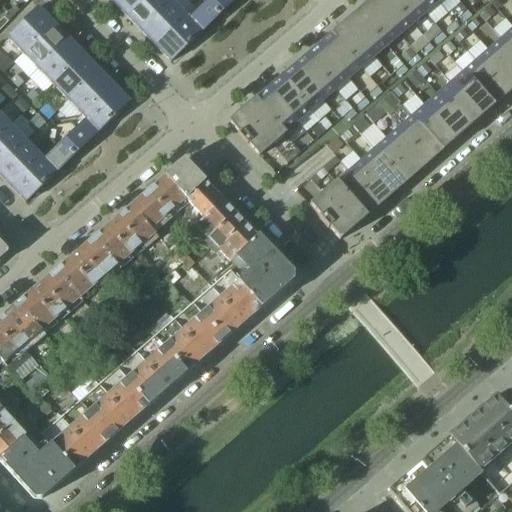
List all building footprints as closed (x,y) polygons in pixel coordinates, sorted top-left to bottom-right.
[(123,17),(140,0),(109,0),(108,1),(123,17)] [(138,32),(170,2),(168,0),(140,0),(123,17),(138,32)] [(201,32),(234,0),(208,0),(189,20),(201,32)] [(338,241),(511,90),(511,0),(370,0),(227,122),(238,135),(236,136),(245,146),(247,145),(257,158),(294,193),(308,206),(319,219),(317,220),(326,230),(328,229),(338,241)] [(153,48),(185,17),(170,2),(138,32),(153,48)] [(0,29),(18,11),(13,7),(0,20),(0,29)] [(21,55),(53,25),(37,8),(5,39),(21,55)] [(169,64),(201,32),(189,20),(188,20),(185,17),(153,48),(169,64)] [(36,71),(68,40),(53,25),(21,55),(36,71)] [(51,86),(83,56),(68,40),(36,71),(51,86)] [(66,102),(98,71),(83,56),(51,86),(66,102)] [(9,66),(2,58),(0,59),(0,70),(2,73),(9,66)] [(81,117),(113,87),(98,71),(66,102),(81,117)] [(22,84),(15,76),(10,81),(17,88),(22,84)] [(13,93),(6,86),(0,92),(7,99),(13,93)] [(96,134),(128,103),(113,87),(81,117),(84,121),(96,134)] [(37,99),(30,92),(25,96),(32,104),(37,99)] [(28,108),(21,101),(15,107),(21,114),(28,108)] [(52,115),(44,107),(40,112),(48,120),(52,115)] [(0,135),(10,126),(0,116),(0,135)] [(36,116),(25,126),(33,134),(43,124),(36,116)] [(56,173),(96,134),(84,121),(43,160),(56,173)] [(0,165),(25,142),(10,126),(0,135),(0,165)] [(0,179),(8,188),(40,157),(25,142),(0,165),(0,179)] [(24,204),(56,173),(43,160),(40,157),(8,188),(24,204)] [(222,202),(186,165),(182,161),(163,177),(183,201),(200,220),(222,202)] [(163,177),(145,192),(166,216),(183,201),(163,177)] [(145,192),(127,208),(147,232),(166,216),(145,192)] [(256,238),(222,202),(200,220),(190,229),(224,265),(230,260),(256,238)] [(121,263),(151,237),(147,232),(127,208),(89,240),(114,269),(121,263)] [(290,274),(256,238),(230,260),(244,276),(235,284),(258,311),(290,284),(288,282),(288,275),(290,274)] [(77,301),(114,269),(89,240),(52,272),(77,301)] [(187,257),(177,245),(170,252),(180,264),(187,257)] [(52,272),(15,304),(40,332),(77,301),(52,272)] [(151,275),(134,289),(140,297),(157,282),(151,275)] [(258,311),(235,284),(215,302),(238,329),(258,311)] [(131,290),(115,304),(122,312),(138,298),(131,290)] [(238,329),(215,302),(197,317),(221,344),(238,329)] [(113,303),(96,318),(104,328),(121,312),(113,303)] [(15,304),(0,316),(0,362),(2,365),(40,332),(15,304)] [(221,344),(197,317),(177,335),(200,362),(221,344)] [(200,362),(177,335),(159,350),(182,377),(200,362)] [(182,377),(159,350),(140,366),(164,393),(182,377)] [(164,393),(140,366),(121,383),(145,410),(164,393)] [(41,370),(22,387),(29,396),(49,378),(41,370)] [(145,410),(121,383),(102,400),(125,427),(145,410)] [(480,476),(511,448),(511,418),(494,397),(447,437),(480,476)] [(125,427),(102,400),(83,416),(107,443),(125,427)] [(36,409),(41,415),(48,412),(42,405),(36,409)] [(17,409),(8,417),(0,408),(0,454),(31,428),(32,427),(17,409)] [(107,443),(83,416),(65,431),(89,459),(107,443)] [(47,448),(47,447),(31,428),(0,454),(0,464),(31,499),(33,497),(40,497),(42,499),(71,474),(47,448)] [(89,459),(65,431),(47,447),(47,448),(71,474),(89,459)] [(462,491),(480,476),(447,437),(387,490),(387,493),(402,511),(471,511),(477,507),(462,491)] [(496,501),(493,503),(490,506),(495,511),(502,511),(504,511),(496,501)] [(511,511),(511,505),(509,502),(501,508),(504,511),(511,511)]
